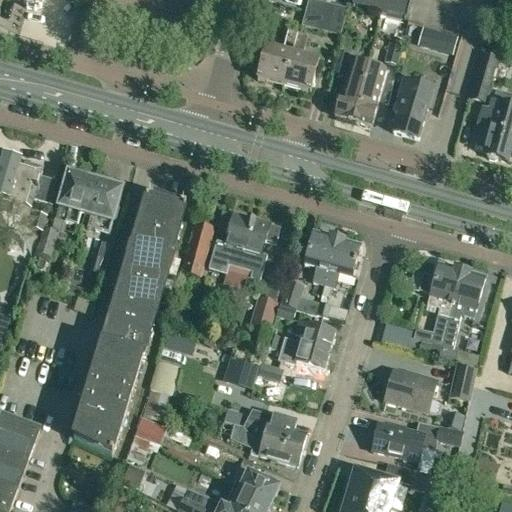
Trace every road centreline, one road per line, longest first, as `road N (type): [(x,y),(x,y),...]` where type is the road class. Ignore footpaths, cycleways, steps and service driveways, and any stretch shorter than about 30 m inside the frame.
road 1 (residential): [(0,116),(389,228)]
road 2 (unknown): [(147,159),(64,411),(51,511)]
road 3 (residential): [(511,191),(258,117),(203,139)]
road 4 (tertiary): [(203,139),(511,227)]
road 5 (residential): [(303,511),(389,228)]
road 6 (residential): [(203,139),(109,75),(0,43)]
road 7 (tertiary): [(0,81),(203,139)]
road 8 (residential): [(241,0),(203,139)]
road 9 (residential): [(389,228),(511,264)]
